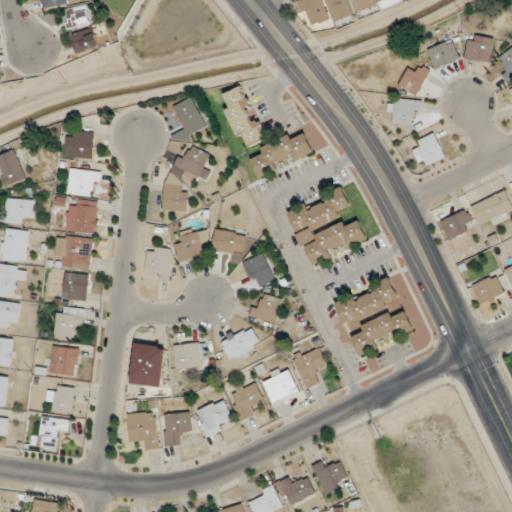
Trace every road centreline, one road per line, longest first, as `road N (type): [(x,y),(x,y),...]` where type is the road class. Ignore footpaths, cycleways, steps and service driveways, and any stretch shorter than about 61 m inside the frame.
road 1 (tertiary): [(511,439),(373,162),(251,0)]
road 2 (tertiary): [(0,468),(146,486),(196,479),(469,351)]
road 3 (residential): [(96,511),(140,135)]
road 4 (residential): [(398,206),(511,149)]
